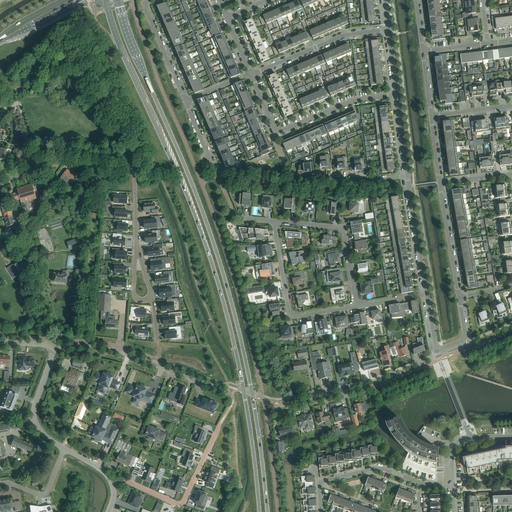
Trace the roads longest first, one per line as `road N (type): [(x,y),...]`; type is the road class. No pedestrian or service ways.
road 1 (secondary): [(105,0),(217,280),(249,423),(258,511)]
road 2 (secondary): [(267,511),(248,373),(223,275),(117,0)]
road 3 (residential): [(233,398),(123,352),(52,348)]
road 4 (residential): [(397,95),(352,101),(276,131),(250,76)]
road 5 (residential): [(273,403),(377,384),(439,359),(436,349)]
road 6 (track): [(150,168),(173,210),(210,321)]
road 7 (residential): [(111,483),(181,503),(220,424)]
road 8 (residential): [(274,222),(291,314),(355,306)]
road 9 (residential): [(355,306),(343,229),(274,222)]
road 10 (residential): [(250,76),(350,34),(387,29)]
road 11 (residential): [(133,168),(43,165),(0,187)]
road 12 (residential): [(326,511),(326,481),(361,470),(385,467),(427,485)]
road 13 (residential): [(426,295),(406,175)]
